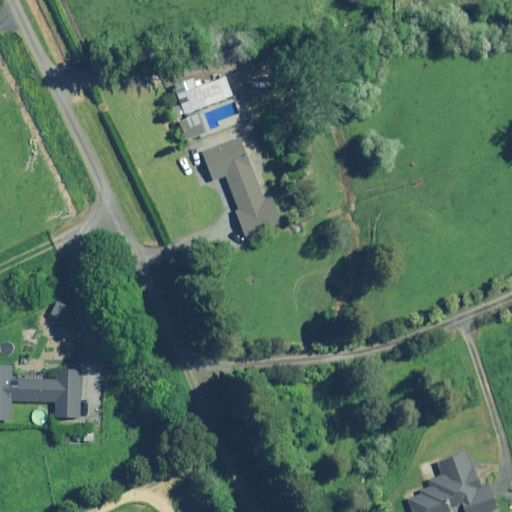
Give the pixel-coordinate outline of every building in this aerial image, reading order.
[(232,96),(224,77),(197,88),(193,79),(174,86),(184,114),(232,96)] [(204,133),(197,115),(179,122),(186,140),(204,133)] [(264,202),(239,139),(202,154),(213,182),(225,177),(238,210),(235,212),(245,237),(281,223),(272,199),(264,202)] [(68,311),(56,304),(50,314),(62,321),(68,311)] [(12,380),(12,367),(0,366),(0,420),(10,421),(10,401),(55,403),(55,418),(79,419),(80,371),(55,370),(55,381),(12,380)] [(479,488),(466,454),(437,464),(442,476),(428,481),(431,489),(406,498),(411,511),(462,511),(464,511),(495,511),(497,511),(488,485),(479,488)]
